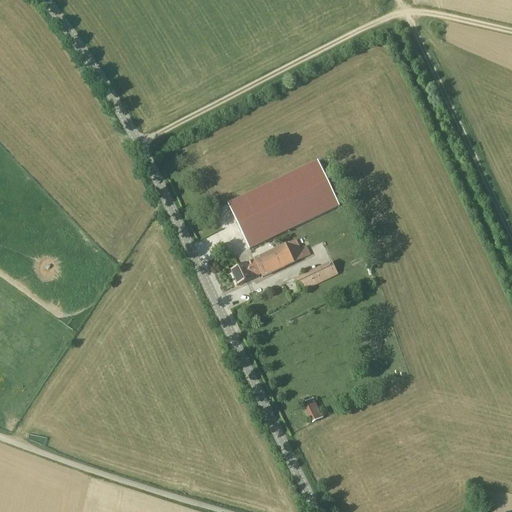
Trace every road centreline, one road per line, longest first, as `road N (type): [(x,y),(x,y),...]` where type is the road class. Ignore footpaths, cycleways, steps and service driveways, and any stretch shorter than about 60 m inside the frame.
road 1 (tertiary): [(318,511),(137,142),(41,0)]
road 2 (track): [(137,142),(406,10),(511,29)]
road 3 (track): [(511,234),(400,0)]
road 4 (track): [(222,511),(0,437)]
